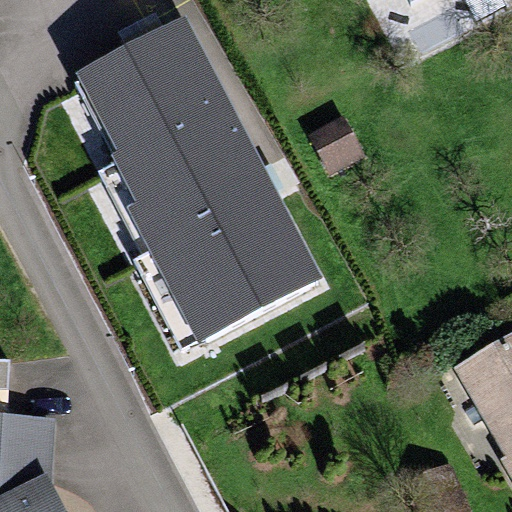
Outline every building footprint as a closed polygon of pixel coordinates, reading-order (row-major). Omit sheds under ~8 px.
[(220,317),(341,257),(209,0),(207,0),(89,60),(220,317)] [(342,122),(306,139),(323,174),(359,157),(342,122)] [(511,329),(459,362),(511,449),(511,329)] [(98,511),(74,466),(69,410),(0,397),(0,511),(98,511)] [(460,511),(446,475),(406,491),(414,511),(460,511)]
